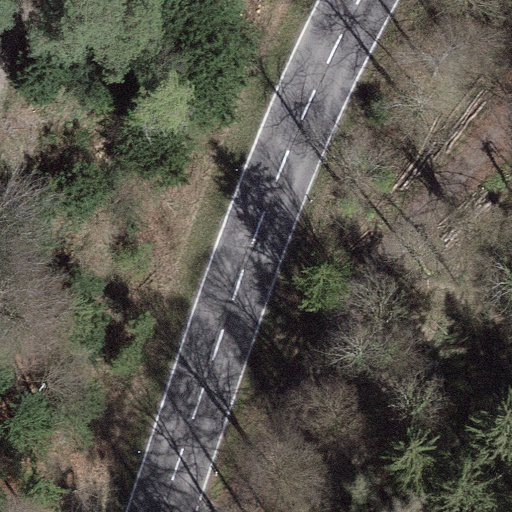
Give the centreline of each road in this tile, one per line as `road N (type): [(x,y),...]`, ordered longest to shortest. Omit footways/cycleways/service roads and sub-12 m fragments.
road 1 (tertiary): [(160,511),(261,219),(359,0)]
road 2 (track): [(235,511),(386,273),(511,125)]
